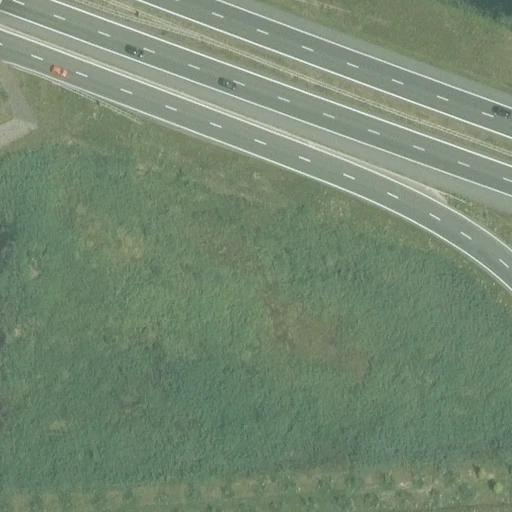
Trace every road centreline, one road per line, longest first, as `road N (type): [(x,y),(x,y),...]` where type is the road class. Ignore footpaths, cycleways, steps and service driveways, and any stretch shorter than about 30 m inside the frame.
road 1 (motorway): [(0,45),(326,167),(435,217),(511,272)]
road 2 (motorway): [(8,0),(511,181)]
road 3 (motorway): [(511,126),(171,0)]
